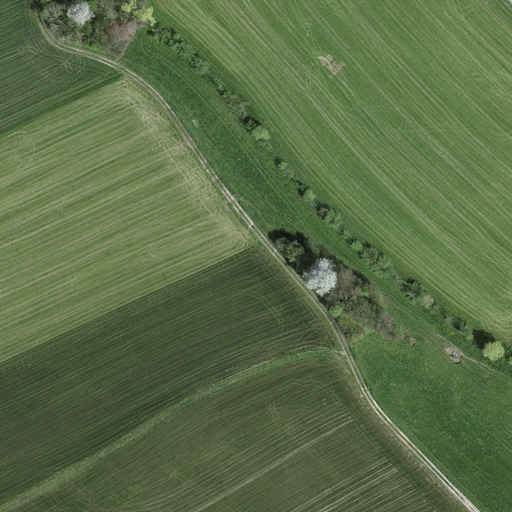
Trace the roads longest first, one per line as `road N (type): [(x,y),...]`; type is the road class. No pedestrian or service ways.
road 1 (track): [(37,0),(63,48),(135,79),(165,106),(327,315),(370,400),(474,511)]
road 2 (track): [(1,511),(232,380),(344,349)]
